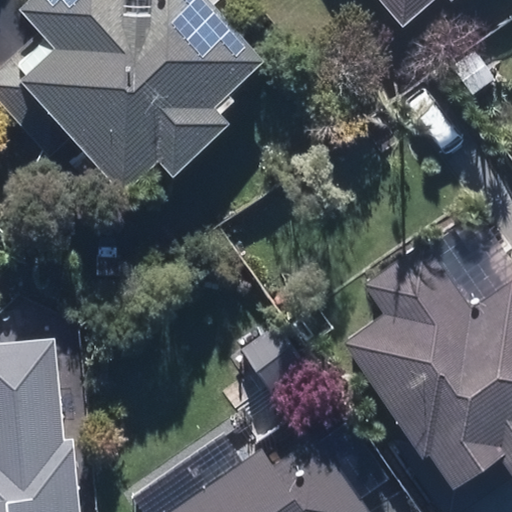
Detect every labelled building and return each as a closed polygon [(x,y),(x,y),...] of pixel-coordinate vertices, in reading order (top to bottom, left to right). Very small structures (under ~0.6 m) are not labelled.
[(23,0),(20,3),(55,42),(18,75),(120,187),(157,153),(172,170),(231,117),(219,104),(265,61),(213,5),(218,0),(23,0)] [(379,0),(398,22),(424,0),(379,0)] [(0,180),(0,221),(34,223),(36,182),(0,180)] [(445,492),(500,455),(511,472),(511,279),(472,307),(427,240),(363,283),(383,312),(342,339),(387,406),(445,492)] [(277,323),(240,347),(268,391),(305,366),(277,323)] [(0,511),(78,511),(63,340),(0,346),(0,511)] [(246,458),(227,431),(129,499),(138,511),(362,511),(369,508),(319,435),(271,468),(258,450),(246,458)]
